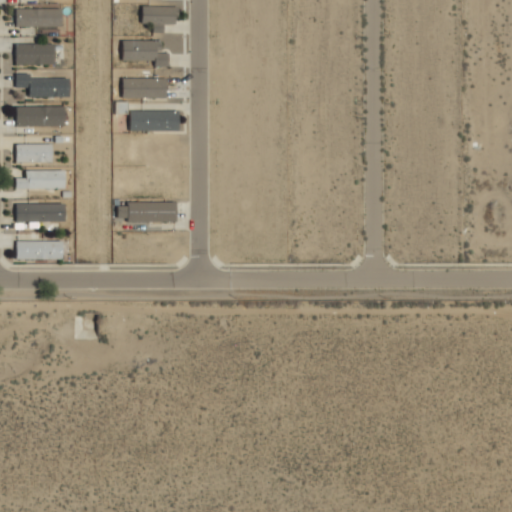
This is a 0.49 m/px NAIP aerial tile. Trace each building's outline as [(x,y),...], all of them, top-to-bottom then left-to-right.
[(174,8),(140,8),(140,25),(174,25),(174,8)] [(14,27),(60,27),(60,10),(14,10),(14,27)] [(153,61),(153,69),(167,69),(167,54),(158,54),(158,41),(120,41),(120,60),(153,61)] [(14,67),(54,67),(54,44),(14,44),(14,67)] [(14,78),(14,88),(27,88),(27,98),(68,98),(68,78),(14,78)] [(121,99),(164,99),(164,79),(121,79),(121,99)] [(124,113),(124,101),(113,101),(113,113),(124,113)] [(63,107),(14,107),(14,127),(63,127),(63,107)] [(180,131),(180,112),(128,112),(128,131),(180,131)] [(51,144),(14,144),(14,162),(51,162),(51,144)] [(25,171),(25,179),(14,179),(14,190),(64,190),(64,171),(25,171)] [(114,223),(175,223),(175,203),(114,203),(114,223)] [(63,204),(14,204),(14,221),(63,221),(63,204)] [(60,242),(15,241),(15,260),(60,260),(60,242)]
